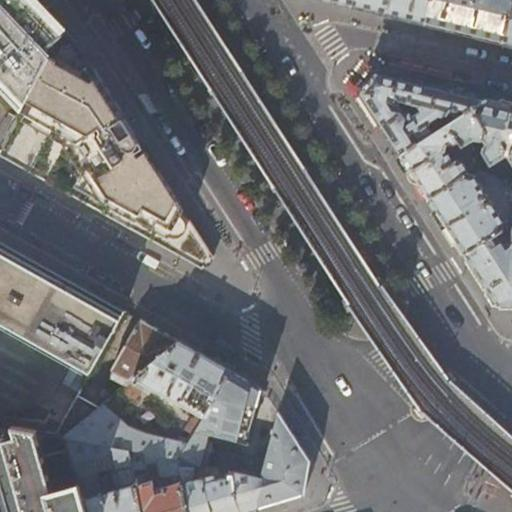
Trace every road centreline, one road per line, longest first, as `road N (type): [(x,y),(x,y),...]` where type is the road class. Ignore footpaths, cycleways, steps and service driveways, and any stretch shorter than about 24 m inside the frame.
road 1 (secondary): [(99,0),(344,389)]
road 2 (residential): [(344,389),(0,199)]
road 3 (secondary): [(449,314),(290,64)]
road 4 (residential): [(290,64),(329,39),(355,36),(511,76)]
road 5 (residential): [(418,501),(506,388)]
road 6 (secondary): [(344,389),(418,501)]
road 7 (residential): [(449,314),(344,389)]
